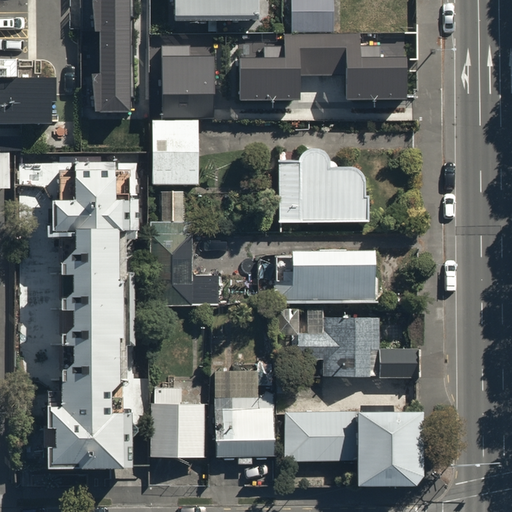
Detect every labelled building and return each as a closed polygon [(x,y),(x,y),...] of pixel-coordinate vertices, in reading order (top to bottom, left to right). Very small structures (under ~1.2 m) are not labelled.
[(128,0),(100,0),(100,1),(94,1),(99,39),(99,80),(94,80),(97,110),(128,111),(128,0)] [(257,0),(173,0),(174,15),(258,15),(257,0)] [(331,0),(288,0),(289,31),(332,31),(331,0)] [(240,57),(240,99),(299,99),(299,74),(346,73),(346,99),(406,98),(405,58),(379,58),(379,46),(359,46),(359,34),(285,35),(285,47),(264,47),(264,57),(240,57)] [(161,45),(161,118),(214,118),(214,57),(189,57),(189,45),(161,45)] [(57,79),(0,80),(0,127),(52,127),(51,102),(57,102),(57,79)] [(199,125),(155,126),(155,184),(199,184),(199,125)] [(299,162),(278,162),(278,223),(369,223),(369,199),(365,199),(365,181),(363,173),(354,167),(337,167),(331,163),(328,156),(322,151),(314,150),(307,151),(302,156),(299,162)] [(0,152),(0,189),(12,190),(11,152),(0,152)] [(75,234),(75,364),(66,378),(66,405),(50,405),(50,469),(127,469),(127,405),(112,405),(112,390),(117,382),(116,234),(129,234),(129,203),(116,203),(116,166),(74,166),(75,204),(53,204),(53,234),(75,234)] [(152,222),(152,303),(217,304),(217,273),(195,273),(195,222),(152,222)] [(372,257),(273,257),(273,300),(372,299),(372,257)] [(298,357),(324,357),(324,375),(370,375),(370,318),(324,318),(324,334),(298,334),(298,357)] [(414,353),(378,353),(378,376),(414,376),(414,353)] [(200,402),(153,402),(153,464),(200,463),(200,402)] [(272,407),(212,408),(212,459),(272,459),(272,407)] [(279,461),(349,460),(349,483),(418,483),(418,413),(357,413),(357,411),(279,411),(279,461)]
